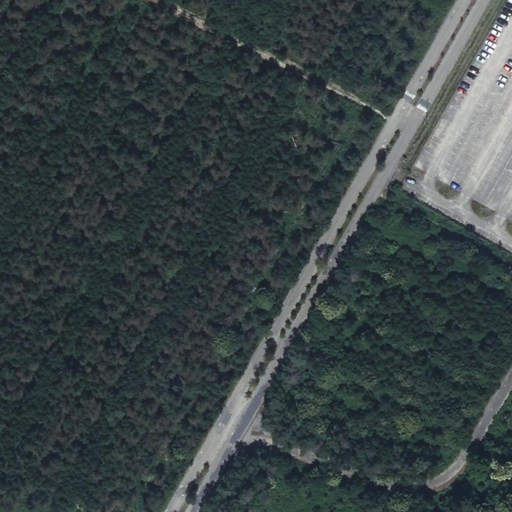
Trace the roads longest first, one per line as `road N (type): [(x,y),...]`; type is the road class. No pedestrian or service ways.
road 1 (track): [(511,370),(458,462),(426,490),(334,466),(232,423)]
road 2 (unclassified): [(242,405),(255,400),(374,192),(404,135),(399,127)]
road 3 (unclassified): [(399,127),(389,128),(239,391),(242,405)]
road 4 (track): [(165,0),(404,120)]
road 5 (unclassified): [(410,108),(421,108),(483,0)]
road 6 (unclassified): [(463,0),(409,94),(410,108)]
road 7 (unclassified): [(184,511),(242,405)]
